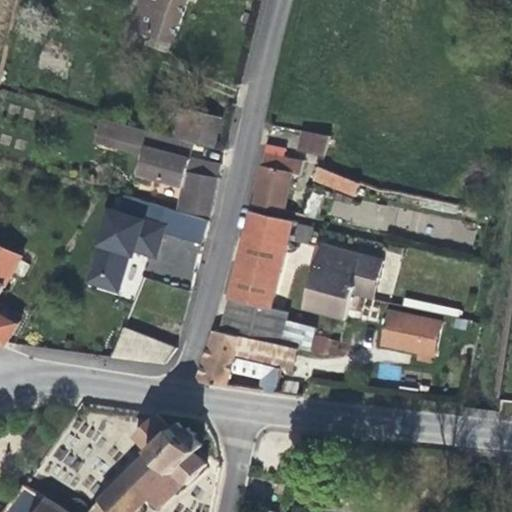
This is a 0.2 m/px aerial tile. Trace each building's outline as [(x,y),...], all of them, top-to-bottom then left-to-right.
[(151,0),(150,5),(144,2),(135,26),(174,40),(189,0),(151,0)] [(187,140),(194,112),(181,109),(174,136),(187,140)] [(214,147),(221,119),(194,112),(187,140),(214,147)] [(220,174),(222,164),(192,158),(196,143),(108,120),(103,142),(144,154),(138,173),(185,187),(180,210),(212,216),(220,174)] [(326,155),(331,136),(303,130),(299,149),(326,155)] [(285,157),(287,148),(267,144),(265,153),(285,157)] [(286,211),(294,174),(302,176),(305,161),(285,157),(265,153),(262,165),(254,205),(286,211)] [(360,182),(319,167),(315,178),(356,194),(360,182)] [(319,219),(323,196),(312,194),(307,216),(319,219)] [(119,292),(129,258),(131,259),(133,252),(156,259),(164,234),(201,245),(208,220),(118,195),(114,211),(107,209),(86,283),(119,292)] [(273,307),(294,221),(252,211),(245,240),(230,298),(222,331),(235,334),(298,347),(313,351),(316,336),(317,329),(287,321),(290,312),(273,307)] [(311,244),(314,227),(299,224),(295,241),(311,244)] [(375,299),(385,261),(322,244),(306,307),(348,318),(350,309),(357,310),(361,296),(375,299)] [(22,259),(24,256),(0,245),(0,340),(2,341),(8,342),(23,316),(0,303),(0,296),(14,272),(22,259)] [(24,277),(31,264),(22,259),(14,272),(24,277)] [(457,310),(408,299),(406,306),(456,317),(457,310)] [(436,355),(443,323),(390,311),(383,343),(398,347),(436,355)] [(167,364),(178,348),(125,327),(113,357),(167,364)] [(278,393),(282,368),(232,358),(235,334),(222,331),(216,330),(200,377),(204,382),(227,386),(230,371),(250,376),(261,378),(260,390),(278,393)] [(296,357),(298,347),(235,334),(232,358),(282,368),(293,371),(296,357)] [(327,354),(329,339),(316,336),(313,351),(327,354)] [(430,377),(410,375),(408,392),(428,394),(430,377)] [(188,484),(209,464),(197,453),(205,445),(199,439),(198,432),(191,426),(186,426),(181,421),(174,428),(159,413),(137,435),(152,450),(136,466),(103,499),(115,511),(137,511),(151,498),(161,508),(187,484),(188,484)] [(70,511),(25,484),(3,511),(70,511)] [(115,511),(103,499),(92,510),(93,511),(115,511)]
